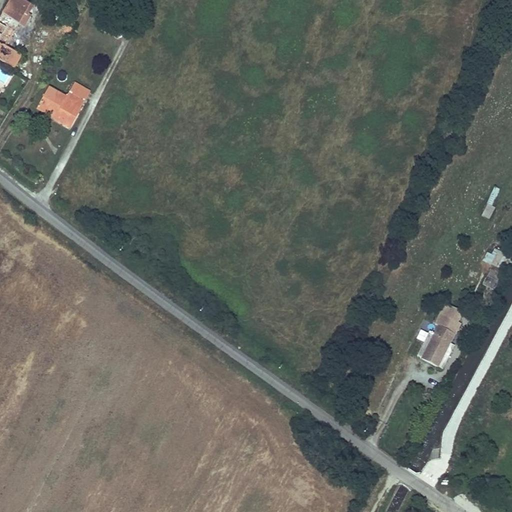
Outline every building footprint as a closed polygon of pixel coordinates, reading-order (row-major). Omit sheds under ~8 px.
[(22,0),(22,1),(21,0),(11,0),(0,19),(0,60),(14,69),(21,58),(4,48),(30,3),(23,0),(22,0)] [(94,10),(89,7),(77,27),(82,30),(94,10)] [(52,87),(44,101),(61,111),(57,117),(74,126),(88,100),(71,91),(69,96),(52,87)] [(44,101),(40,108),(57,117),(61,111),(44,101)] [(489,220),(495,208),(491,206),(499,190),(494,187),(480,216),(489,220)] [(132,235),(128,244),(147,254),(151,246),(132,235)] [(511,258),(501,252),(493,266),(505,272),(508,274),(511,267),(511,258)] [(493,266),(483,285),(495,291),(505,272),(493,266)] [(432,331),(426,343),(430,346),(424,358),(423,358),(440,367),(452,344),(456,335),(455,335),(456,333),(454,331),(462,315),(451,310),(471,274),(477,278),(479,274),(471,269),(467,275),(462,273),(435,325),(440,328),(436,334),(432,331)] [(426,343),(419,355),(424,358),(430,346),(426,343)] [(456,346),(452,344),(440,367),(444,369),(456,346)]
